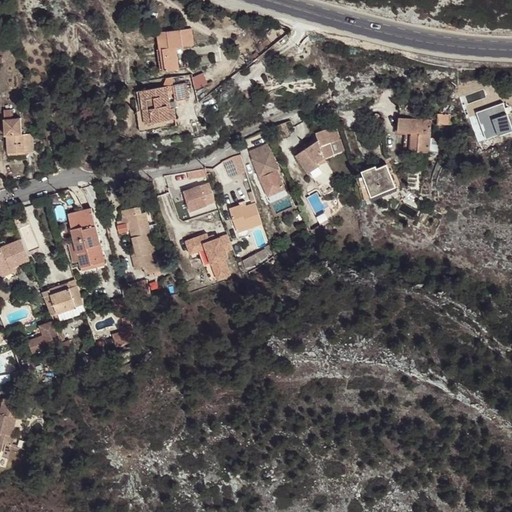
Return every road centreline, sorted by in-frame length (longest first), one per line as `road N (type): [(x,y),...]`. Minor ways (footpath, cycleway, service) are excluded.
road 1 (residential): [(383,112),(298,110),(208,157),(0,195)]
road 2 (secondary): [(511,49),(387,33),(273,0)]
road 3 (unknown): [(296,34),(200,115)]
